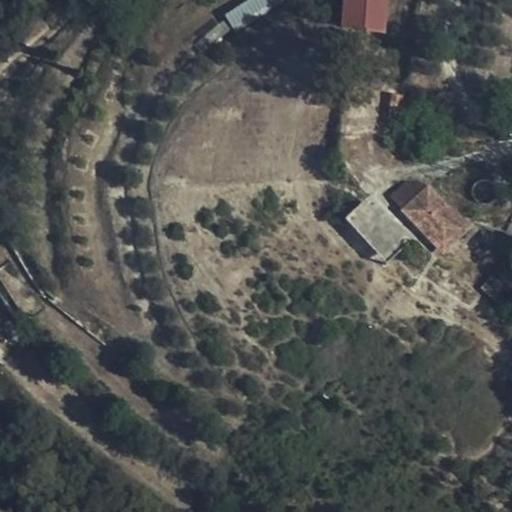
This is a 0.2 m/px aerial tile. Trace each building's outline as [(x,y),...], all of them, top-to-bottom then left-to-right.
[(245,0),(225,12),(235,29),(285,0),(245,0)] [(394,0),(351,0),(350,28),(393,30),(394,0)] [(460,215),(433,187),(410,208),(436,237),(460,215)] [(395,250),(357,211),(348,220),(385,259),(395,250)] [(511,270),(494,290),(511,306),(511,270)]
